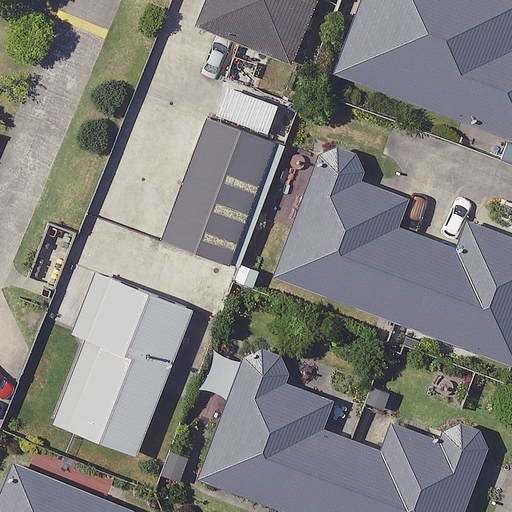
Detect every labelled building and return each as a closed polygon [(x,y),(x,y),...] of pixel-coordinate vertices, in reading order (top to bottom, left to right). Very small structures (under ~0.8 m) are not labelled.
[(208,0),(199,23),(289,59),(313,0),(208,0)] [(511,0),(360,0),(335,69),(511,133),(511,0)] [(188,263),(214,272),(220,256),(229,259),(272,138),(207,114),(163,236),(194,247),(188,263)] [(407,187),(316,154),(273,272),(511,360),(511,231),(463,213),(452,243),(395,221),(407,187)] [(331,394),(213,350),(190,412),(217,422),(198,474),(301,511),(458,511),(485,441),(436,423),(433,432),(375,410),(364,439),(320,423),(331,394)] [(0,511),(142,511),(145,506),(11,454),(0,483),(0,511)]
